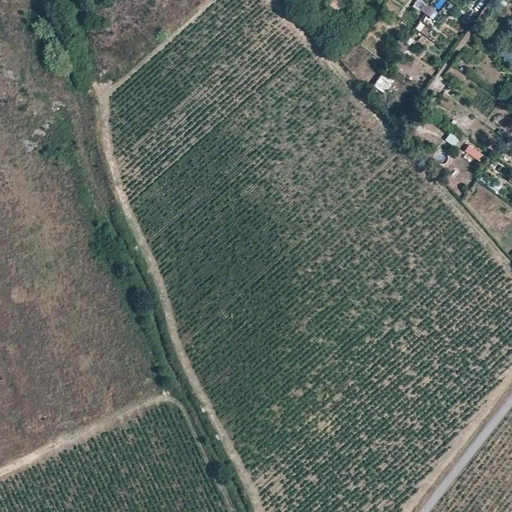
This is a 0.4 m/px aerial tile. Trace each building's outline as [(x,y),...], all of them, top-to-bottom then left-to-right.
[(345,6),(335,0),(331,7),(340,13),(345,6)] [(421,8),(425,2),(421,0),(418,0),(415,4),(421,8)] [(425,13),(430,6),(425,2),(421,8),(420,9),(425,13)] [(345,6),(340,13),(344,16),(348,9),(345,6)] [(435,9),(430,6),(425,13),(430,17),(435,9)] [(409,38),(404,44),(409,48),(414,42),(409,38)] [(400,51),(404,44),(399,41),(395,48),(400,51)] [(511,45),(507,42),(499,53),(511,62),(511,45)] [(409,48),(404,44),(400,51),(405,55),(409,48)] [(384,74),(380,78),(386,82),(390,85),(393,80),(384,74)] [(386,82),(380,78),(375,85),(381,89),(386,82)] [(390,85),(386,82),(381,89),(385,92),(390,85)] [(455,127),(462,133),(466,128),(458,122),(455,127)] [(462,133),(455,127),(450,133),(447,139),(454,144),(458,139),(462,142),(467,136),(462,133)] [(471,131),(466,128),(462,133),(467,136),(471,131)] [(469,145),(464,153),(480,161),(484,153),(469,145)] [(511,149),(506,145),(502,150),(507,154),(511,149)]
